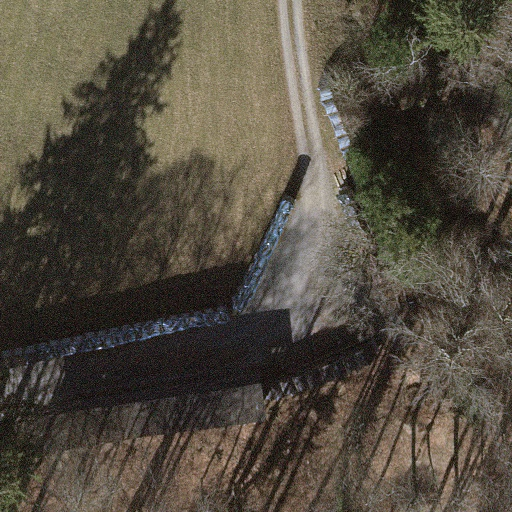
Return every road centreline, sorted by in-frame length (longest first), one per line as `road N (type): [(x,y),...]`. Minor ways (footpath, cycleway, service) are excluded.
road 1 (track): [(0,379),(194,360),(278,305),(313,229),(286,0)]
road 2 (track): [(441,0),(511,124)]
